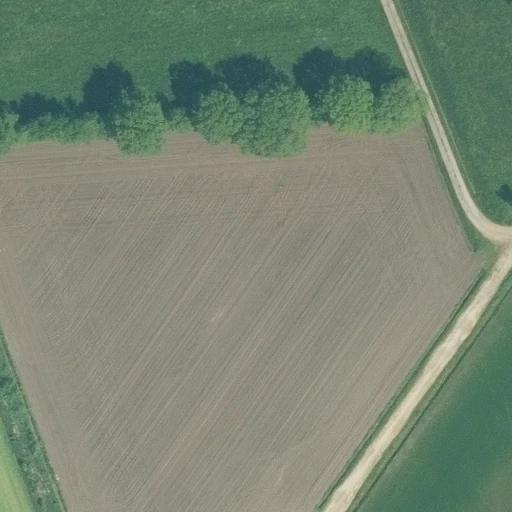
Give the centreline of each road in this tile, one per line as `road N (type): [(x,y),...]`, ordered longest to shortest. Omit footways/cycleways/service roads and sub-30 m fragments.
road 1 (track): [(332,511),(511,255)]
road 2 (track): [(384,0),(469,212),(487,230),(511,235)]
